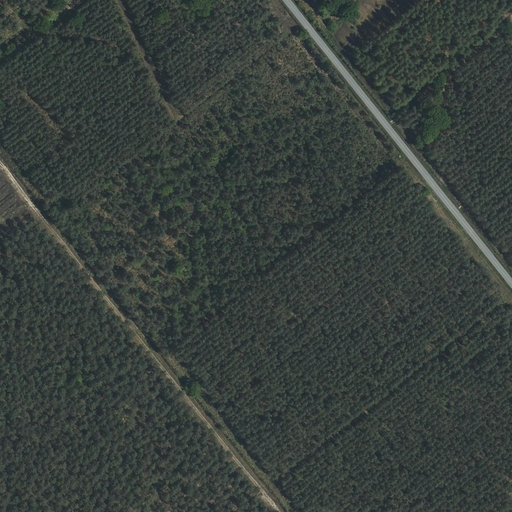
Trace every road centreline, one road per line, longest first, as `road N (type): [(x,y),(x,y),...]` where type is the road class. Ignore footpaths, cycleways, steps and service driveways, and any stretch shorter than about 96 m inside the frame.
road 1 (track): [(0,161),(279,511)]
road 2 (tertiary): [(511,283),(285,0)]
